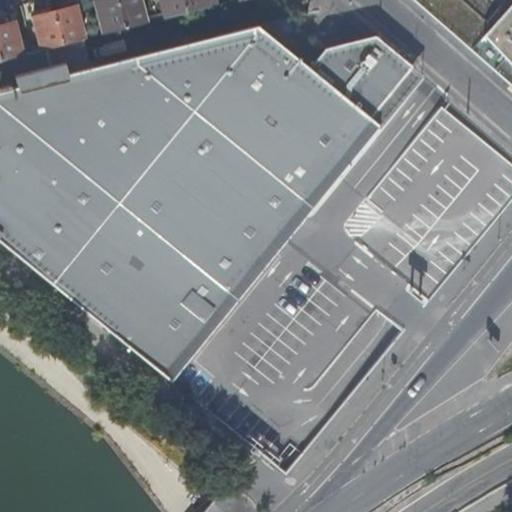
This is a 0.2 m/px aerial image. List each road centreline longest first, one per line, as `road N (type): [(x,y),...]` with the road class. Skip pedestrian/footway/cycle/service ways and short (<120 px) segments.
road 1 (unclassified): [(0,287),(10,287),(296,511)]
road 2 (secondary): [(511,281),(309,511)]
road 3 (residential): [(368,0),(511,120)]
